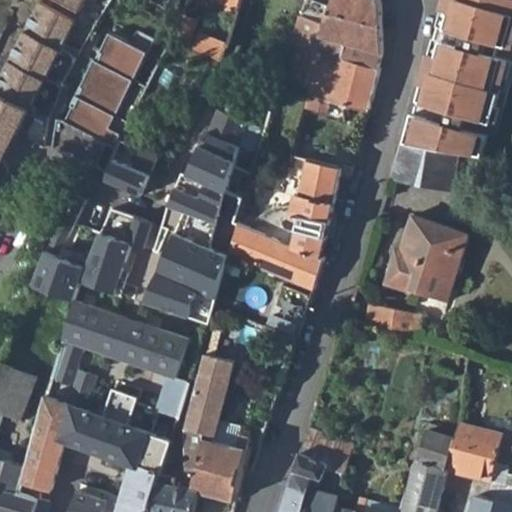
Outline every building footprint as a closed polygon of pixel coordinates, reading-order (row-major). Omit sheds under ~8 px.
[(57,0),(79,11),(84,0),(57,0)] [(216,0),(217,0),(241,8),(243,0),(216,0)] [(380,69),(383,52),(383,50),(382,4),(380,0),(330,0),(329,5),(314,0),(306,0),(281,75),(282,78),(308,86),(316,60),(341,68),(344,58),(380,69)] [(511,0),(460,0),(451,31),(465,36),(498,46),(511,50),(511,0)] [(38,2),(0,79),(0,112),(27,116),(74,20),(38,2)] [(60,116),(118,147),(123,136),(109,129),(154,41),(139,32),(131,43),(111,31),(100,50),(102,51),(97,60),(95,58),(93,57),(77,84),(80,85),(74,94),(75,95),(70,105),(68,103),(60,116)] [(196,50),(219,61),(222,60),(227,45),(230,46),(231,42),(201,32),(196,50)] [(465,36),(460,50),(494,59),(498,46),(465,36)] [(444,45),(435,75),(488,91),(497,60),(494,59),(460,50),(444,45)] [(330,113),(334,100),(369,110),(369,109),(380,69),(344,58),(341,68),(316,60),(308,86),(310,87),(306,107),(330,113)] [(421,107),(445,116),(465,121),(489,126),(498,94),(488,91),(435,75),(430,73),(421,107)] [(80,85),(77,84),(66,102),(68,103),(70,105),(75,95),(74,94),(80,85)] [(0,138),(10,143),(13,137),(17,138),(27,116),(0,112),(0,138)] [(445,116),(443,126),(463,131),(465,121),(445,116)] [(415,118),(407,145),(460,155),(474,157),(481,135),(463,131),(443,126),(415,118)] [(211,136),(176,210),(225,228),(250,152),(211,136)] [(323,144),(298,137),(294,155),(311,159),(320,161),(323,144)] [(0,171),(5,162),(1,160),(10,143),(0,138),(0,171)] [(13,145),(10,143),(1,160),(5,162),(13,145)] [(452,192),(460,155),(407,145),(402,144),(392,179),(452,192)] [(106,183),(147,201),(165,160),(125,145),(106,183)] [(291,163),(309,168),(311,159),(294,155),(293,155),(291,163)] [(341,175),(351,176),(353,167),(343,164),(342,167),(320,161),(311,159),(309,168),(302,196),(334,204),(341,175)] [(334,204),(302,196),(297,195),(294,207),(292,206),(290,205),(289,205),(287,204),(285,204),(283,204),(281,204),(280,204),(278,204),(274,205),(271,207),(268,208),(265,210),(262,213),(260,216),(258,219),(257,223),(256,224),(256,226),(240,219),(240,221),(236,234),(231,251),(230,255),(313,289),(324,257),(322,256),(334,204)] [(472,233),(416,214),(403,249),(398,248),(390,271),(416,280),(414,289),(449,301),(472,233)] [(140,249),(105,237),(92,271),(86,287),(121,299),(140,249)] [(233,259),(178,237),(152,307),(197,322),(206,298),(220,303),(233,259)] [(37,289),(79,305),(80,303),(86,287),(92,271),(52,253),(37,289)] [(412,292),(414,289),(416,280),(390,271),(386,283),(412,292)] [(278,292),(265,324),(299,337),(308,303),(278,292)] [(197,340),(80,303),(79,305),(46,397),(68,404),(78,370),(86,345),(171,375),(184,379),(197,340)] [(370,305),(366,325),(413,339),(421,315),(370,305)] [(237,360),(208,352),(199,389),(189,423),(189,427),(209,431),(194,489),(201,491),(237,499),(244,467),(247,456),(250,434),(221,425),(237,360)] [(36,377),(4,363),(0,371),(0,412),(6,416),(19,420),(36,377)] [(100,377),(78,370),(68,404),(90,411),(100,377)] [(82,485),(74,511),(154,511),(167,467),(196,383),(184,379),(171,375),(158,408),(141,402),(144,388),(119,381),(110,418),(90,411),(68,404),(46,397),(25,466),(21,483),(39,489),(58,496),(74,447),(134,468),(127,497),(82,485)] [(241,411),(270,421),(275,405),(247,395),(241,411)] [(481,477),(494,479),(506,431),(463,421),(457,438),(457,439),(446,467),(446,468),(448,468),(481,477)] [(190,470),(167,467),(154,511),(196,511),(201,491),(194,489),(209,431),(189,427),(190,470)] [(375,450),(310,428),(302,452),(330,461),(328,467),(344,470),(367,475),(375,450)] [(420,451),(417,459),(446,467),(457,439),(457,438),(430,430),(420,451)] [(330,461),(302,452),(291,485),(310,491),(311,489),(315,478),(324,480),(328,467),(330,461)] [(25,466),(0,458),(0,511),(35,511),(40,499),(40,497),(37,496),(18,490),(21,483),(25,466)] [(401,511),(435,511),(448,468),(446,468),(446,467),(417,459),(403,506),(401,511)] [(324,480),(342,483),(344,470),(328,467),(324,480)] [(494,479),(489,497),(496,498),(511,501),(511,471),(509,471),(506,482),(494,479)] [(320,490),(324,480),(315,478),(311,489),(320,490)] [(291,485),(282,511),(303,511),(310,491),(291,485)] [(320,490),(311,489),(310,491),(303,511),(335,511),(338,505),(340,493),(320,490)] [(511,511),(511,501),(496,498),(489,497),(478,494),(473,511),(511,511)] [(360,497),(357,510),(364,511),(401,511),(403,506),(360,497)] [(47,511),(51,502),(40,499),(35,511),(47,511)]
